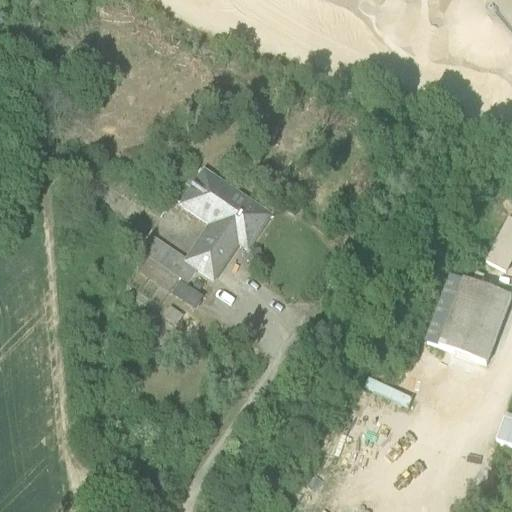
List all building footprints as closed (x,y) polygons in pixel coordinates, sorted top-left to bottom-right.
[(268,222),(205,180),(184,212),(213,232),(189,267),(149,240),(138,258),(187,291),(197,277),(207,284),(233,246),(246,255),(268,222)] [(511,214),(508,213),(485,257),(508,269),(511,260),(511,214)] [(511,295),(452,273),(426,341),(486,363),(511,295)] [(176,325),(183,314),(171,307),(164,319),(176,325)] [(503,420),(511,423),(511,420),(511,399),(510,399),(503,420)] [(511,445),(511,432),(507,431),(503,443),(511,445)]
